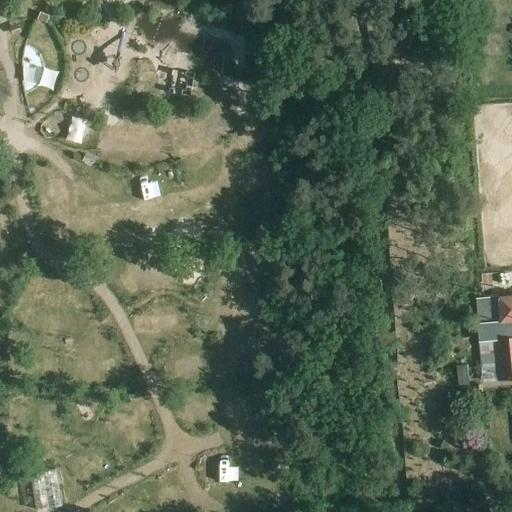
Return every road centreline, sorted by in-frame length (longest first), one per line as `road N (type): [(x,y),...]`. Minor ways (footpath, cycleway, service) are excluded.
road 1 (track): [(40,253),(88,276),(108,297),(180,453)]
road 2 (track): [(75,511),(213,442)]
